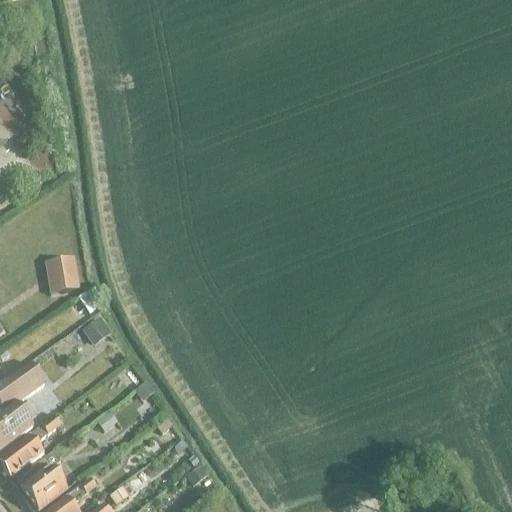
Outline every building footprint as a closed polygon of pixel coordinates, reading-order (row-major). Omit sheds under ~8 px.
[(232,271),(247,260),(240,250),(225,261),(232,271)] [(78,303),(88,317),(95,312),(85,298),(78,303)] [(82,334),(91,347),(105,337),(96,324),(82,334)] [(14,410),(43,389),(28,368),(0,387),(0,456),(31,432),(14,410)] [(144,387),(133,395),(142,406),(152,398),(144,387)] [(108,416),(95,426),(102,435),(115,425),(108,416)] [(37,446),(60,428),(54,420),(0,461),(0,470),(10,483),(28,468),(41,458),(32,446),(35,444),(37,446)] [(165,424),(155,431),(160,437),(170,430),(165,424)] [(181,445),(174,451),(178,457),(185,451),(181,445)] [(144,473),(149,480),(175,461),(170,454),(144,473)] [(32,473),(13,487),(31,511),(40,511),(64,494),(48,474),(58,466),(52,457),(45,463),(41,465),(32,473)] [(41,458),(28,468),(32,473),(41,465),(45,463),(41,458)] [(194,461),(187,466),(192,473),(198,468),(194,461)] [(198,471),(184,480),(192,490),(205,480),(198,471)] [(72,511),(70,510),(94,492),(88,484),(51,511),(72,511)] [(127,485),(121,489),(127,498),(133,494),(127,485)] [(121,490),(107,500),(114,509),(127,500),(121,490)]
